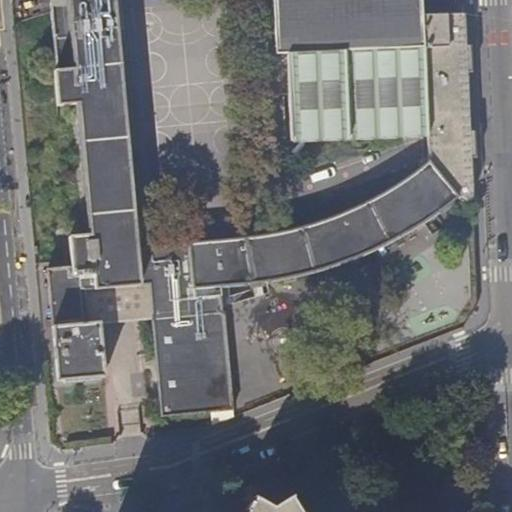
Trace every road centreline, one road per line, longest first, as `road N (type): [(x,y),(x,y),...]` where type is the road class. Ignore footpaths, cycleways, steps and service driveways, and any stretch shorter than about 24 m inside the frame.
road 1 (residential): [(511,342),(173,476),(23,499)]
road 2 (residential): [(496,0),(511,332)]
road 3 (residential): [(0,202),(23,499)]
